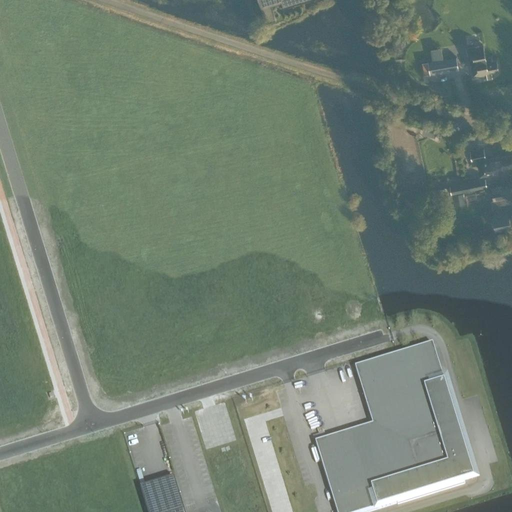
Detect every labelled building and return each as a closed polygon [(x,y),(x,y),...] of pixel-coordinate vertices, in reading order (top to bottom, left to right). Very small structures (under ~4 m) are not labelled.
[(258,0),(265,23),(276,19),(272,6),(281,3),(283,8),(309,0),(258,0)] [(468,47),(474,80),(486,78),(487,81),(492,80),(491,75),(498,73),(496,63),(492,64),(490,57),(486,57),(484,44),(468,47)] [(430,74),(431,77),(459,72),(457,60),(429,65),(430,74)] [(422,133),(434,138),(438,126),(426,122),(422,133)] [(468,152),(470,161),(484,159),(482,149),(468,152)] [(511,156),(501,158),(501,156),(476,160),(480,177),(504,172),(503,169),(511,167),(511,156)] [(468,182),(470,190),(487,187),(485,179),(468,182)] [(494,200),(511,197),(509,186),(492,189),(494,200)] [(409,190),(398,192),(400,201),(411,200),(409,190)] [(511,214),(510,215),(508,208),(493,211),(496,226),(503,225),(504,230),(511,228),(511,214)] [(465,484),(461,473),(472,470),(451,402),(450,402),(433,345),(355,369),(373,426),(315,444),(336,511),(369,511),(397,504),(397,505),(465,484)] [(147,511),(184,511),(174,479),(140,490),(147,511)]
